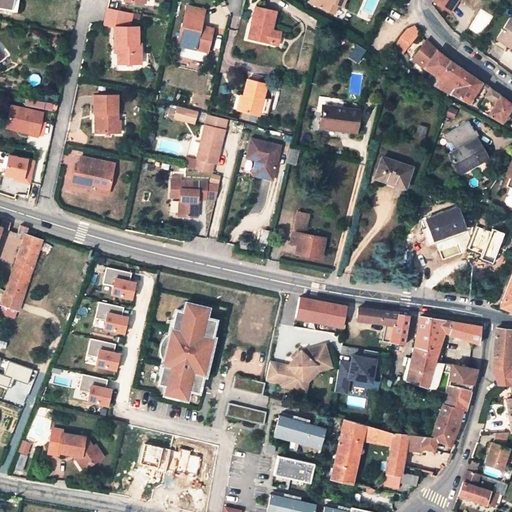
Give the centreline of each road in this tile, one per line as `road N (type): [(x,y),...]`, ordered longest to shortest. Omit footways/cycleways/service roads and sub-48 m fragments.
road 1 (secondary): [(489,316),(315,289),(41,218)]
road 2 (residential): [(87,0),(41,218)]
road 3 (unclassified): [(489,316),(462,444),(448,477),(421,504)]
road 4 (unclassified): [(131,511),(0,484)]
road 5 (unclassified): [(422,0),(511,87)]
